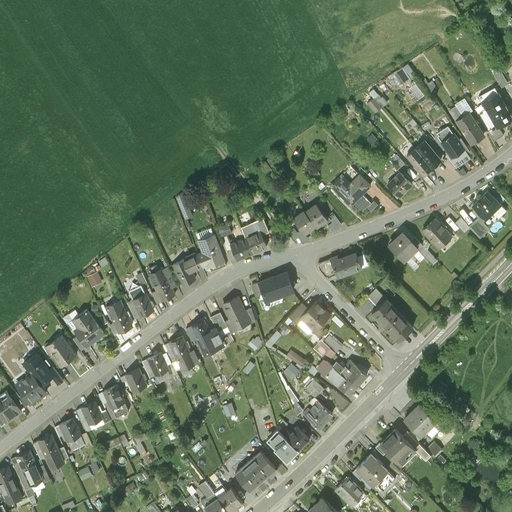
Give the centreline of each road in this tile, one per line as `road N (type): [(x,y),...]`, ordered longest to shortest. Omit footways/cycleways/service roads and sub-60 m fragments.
road 1 (residential): [(292,255),(237,270),(194,297),(0,450)]
road 2 (residential): [(511,153),(417,210),(292,255)]
road 3 (secondary): [(257,511),(405,370)]
road 4 (residential): [(405,370),(292,255)]
road 5 (secondary): [(405,370),(511,262)]
